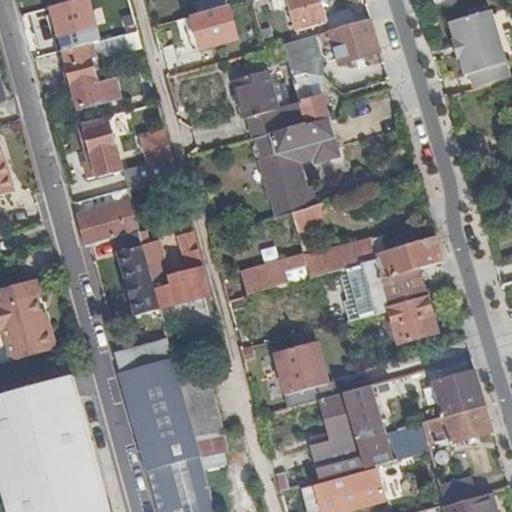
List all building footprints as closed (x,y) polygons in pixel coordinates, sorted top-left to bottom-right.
[(63,51),(92,43),(88,28),(96,26),(89,0),(81,0),(51,8),(63,51)] [(229,7),(230,7),(228,0),(215,0),(198,4),(200,15),(229,7)] [(327,24),(320,0),(287,0),(288,1),(297,32),(327,24)] [(418,0),(421,8),(447,0),(418,0)] [(200,15),(193,17),(202,49),(237,40),(229,7),(200,15)] [(475,89),(511,77),(511,75),(492,10),(450,22),(456,42),(460,39),(465,54),(460,55),(466,74),(471,74),(475,89)] [(382,53),(372,19),(329,33),(299,42),(284,47),(288,61),(300,103),(306,124),(306,126),(330,120),(324,96),(315,98),(308,76),(317,77),(323,38),(327,52),(335,50),(339,65),(382,53)] [(329,33),(327,24),(297,32),(299,42),(329,33)] [(128,52),(124,35),(92,43),(63,51),(68,67),(63,69),(68,85),(73,84),(76,96),(79,109),(120,99),(115,81),(98,85),(97,81),(103,80),(97,59),(128,52)] [(460,39),(456,42),(460,55),(465,54),(460,39)] [(288,61),(284,47),(274,50),(277,65),(288,61)] [(272,135),(306,124),(300,103),(280,109),(270,71),(235,80),(245,118),(250,118),(256,139),(257,138),(272,135)] [(323,78),(317,77),(308,76),(315,98),(324,96),(323,78)] [(122,170),(108,117),(79,125),(87,153),(92,151),(95,162),(99,176),(122,170)] [(338,147),(330,120),(306,126),(306,124),(272,135),(294,213),(314,206),(308,187),(302,164),(317,160),(318,164),(340,157),(337,148),(338,147)] [(179,176),(174,161),(167,132),(143,138),(151,165),(126,172),(130,189),(179,176)] [(294,213),(272,135),(257,138),(258,143),(262,158),(262,161),(260,162),(275,219),(294,213)] [(262,158),(258,143),(254,148),(257,157),(262,158)] [(1,163),(6,161),(0,144),(0,197),(16,192),(10,173),(5,174),(1,163)] [(92,151),(87,153),(89,163),(95,162),(92,151)] [(10,173),(6,161),(1,163),(5,174),(10,173)] [(89,179),(99,176),(95,162),(89,163),(86,164),(89,179)] [(474,190),(506,181),(501,163),(469,172),(474,190)] [(316,185),(308,187),(314,206),(321,204),(316,185)] [(324,226),(328,202),(321,204),(314,206),(294,213),(306,257),(309,269),(312,279),(341,271),(378,260),(384,279),(421,269),(443,263),(435,234),(422,237),(423,243),(386,253),(378,257),(374,242),(373,239),(314,256),(306,232),(324,226)] [(114,239),(139,231),(131,203),(78,218),(87,247),(114,239)] [(160,309),(140,234),(139,231),(114,239),(135,316),(160,309)] [(214,306),(194,232),(178,236),(188,271),(170,276),(165,257),(170,255),(169,250),(163,251),(162,244),(157,242),(149,244),(146,233),(140,234),(160,309),(166,328),(173,326),(168,307),(205,298),(209,315),(216,313),(214,306)] [(382,239),(374,242),(378,257),(386,253),(382,239)] [(309,269),(306,257),(242,275),(248,296),(292,284),(289,275),(309,269)] [(428,297),(421,269),(384,279),(378,260),(341,271),(349,300),(344,302),(349,322),(356,320),(371,316),(389,311),(390,311),(390,308),(428,297)] [(312,279),(309,269),(289,275),(292,284),(312,279)] [(37,279),(14,285),(15,287),(1,290),(4,303),(36,295),(40,293),(37,279)] [(41,315),(36,295),(4,303),(0,303),(0,328),(3,328),(11,359),(55,347),(49,327),(45,328),(41,315)] [(434,318),(428,297),(390,308),(390,311),(389,311),(399,345),(430,336),(426,320),(434,318)] [(46,313),(41,315),(45,328),(49,327),(46,313)] [(371,316),(356,320),(360,332),(374,328),(371,316)] [(173,356),(169,339),(119,352),(124,372),(172,359),(173,358),(173,356)] [(274,355),(290,410),(322,401),(333,397),(318,343),(274,355)] [(215,511),(201,458),(199,458),(172,359),(124,372),(120,373),(132,417),(157,511),(215,511)] [(222,433),(224,432),(207,368),(178,374),(195,439),(222,433)] [(486,407),(476,371),(435,383),(436,388),(435,389),(437,398),(443,419),(486,407)] [(110,511),(93,445),(74,378),(0,398),(0,511),(110,511)] [(388,385),(387,382),(344,395),(360,457),(363,469),(389,462),(378,420),(381,420),(379,416),(393,413),(398,431),(413,428),(422,424),(418,406),(415,407),(411,392),(404,395),(391,398),(388,385)] [(399,382),(388,385),(391,398),(404,395),(399,382)] [(437,398),(435,389),(426,391),(428,400),(437,398)] [(360,457),(344,395),(333,397),(322,401),(330,436),(316,440),(318,447),(314,448),(320,468),(360,457)] [(494,433),(486,407),(443,419),(422,424),(428,446),(436,443),(437,445),(451,441),(452,444),(494,433)] [(378,420),(389,462),(397,460),(389,434),(398,431),(393,413),(379,416),(381,420),(378,420)] [(421,456),(413,428),(398,431),(389,434),(397,460),(397,462),(421,456)] [(227,450),(222,433),(195,439),(201,458),(227,450)] [(349,511),(387,502),(377,470),(302,490),(307,511),(349,511)] [(471,478),(440,487),(445,506),(447,506),(477,498),(471,478)] [(496,511),(491,494),(477,498),(447,506),(449,511),(496,511)]
